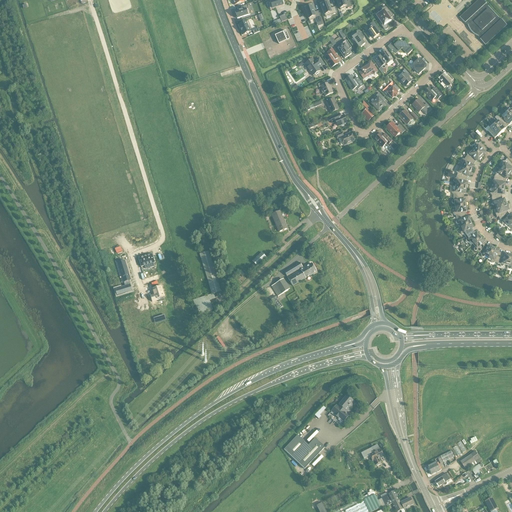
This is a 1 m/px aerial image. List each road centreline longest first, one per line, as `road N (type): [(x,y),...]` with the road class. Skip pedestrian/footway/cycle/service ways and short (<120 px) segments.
road 1 (unclassified): [(142,288),(132,255),(163,236),(89,0)]
road 2 (primary): [(347,345),(273,369),(206,408),(145,457),(96,511)]
road 3 (primary): [(103,511),(171,443),(231,401),(349,357)]
road 4 (tertiary): [(344,242),(294,179),(217,0)]
road 5 (residential): [(361,133),(335,75),(396,33),(411,38)]
road 6 (residential): [(411,38),(438,67),(361,133)]
road 7 (residential): [(511,249),(476,220),(471,199),(476,172),(494,151)]
